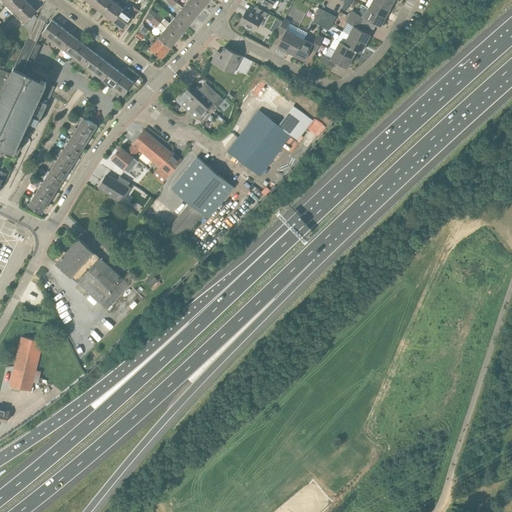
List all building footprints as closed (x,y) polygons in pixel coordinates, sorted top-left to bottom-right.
[(14,15),(27,2),(25,0),(11,0),(6,6),(14,15)] [(102,12),(110,0),(95,0),(92,4),(102,12)] [(111,19),(122,7),(112,0),(110,0),(102,12),(111,19)] [(195,17),(203,7),(194,0),(188,0),(183,7),(182,7),(195,17)] [(386,17),(390,8),(375,0),(372,0),(369,8),(386,17)] [(375,0),(390,8),(394,0),(375,0)] [(24,24),(37,11),(27,2),(14,15),(24,24)] [(129,13),(122,7),(111,19),(124,29),(138,10),(134,7),(129,13)] [(195,17),(182,7),(175,17),(187,27),(195,17)] [(267,13),(265,12),(256,7),(253,12),(248,10),(247,12),(240,24),(254,31),(258,23),(261,24),(267,13)] [(313,22),(319,24),(325,11),(320,8),(313,22)] [(381,26),(386,17),(369,8),(364,17),(352,10),(349,16),(362,23),(365,18),(381,26)] [(319,24),(324,27),(331,14),(325,11),(319,24)] [(166,27),(154,17),(149,13),(146,18),(163,32),(166,27)] [(166,27),(170,23),(157,13),(154,17),(166,27)] [(331,14),(324,27),(329,30),(336,17),(331,14)] [(366,44),(371,35),(359,29),(362,23),(349,16),(345,22),(353,26),(349,34),(366,44)] [(179,37),(187,27),(175,17),(170,23),(166,27),(179,37)] [(285,19),(282,23),(279,29),(277,32),(283,35),(277,47),(287,52),(295,34),(286,29),(290,21),(285,19)] [(52,43),(63,28),(52,20),(41,34),(52,43)] [(142,41),(150,31),(144,26),(135,36),(142,41)] [(170,48),(179,37),(166,27),(163,32),(158,38),(170,48)] [(61,50),(73,36),(63,28),(52,43),(61,50)] [(296,56),(304,39),(295,34),(287,52),(296,56)] [(361,53),(366,44),(349,34),(344,43),(361,53)] [(316,52),(323,38),(317,35),(313,43),(304,39),(296,56),(305,60),(310,49),(316,52)] [(73,59),(84,44),(73,36),(61,50),(73,59)] [(26,74),(39,44),(36,43),(28,38),(22,51),(18,49),(16,53),(20,55),(14,68),(13,68),(11,72),(2,90),(42,109),(45,105),(53,86),(44,82),(26,74)] [(162,58),(170,48),(158,38),(150,48),(162,58)] [(361,53),(344,43),(340,41),(335,50),(352,59),(357,51),(361,53)] [(82,66),(94,53),(84,44),(73,59),(82,66)] [(242,55),(224,46),(221,53),(217,51),(211,63),(232,73),(242,55)] [(352,59),(335,50),(330,59),(323,55),(320,61),(326,64),(333,68),(336,62),(347,68),(352,59)] [(93,74),(104,60),(94,53),(82,66),(93,74)] [(102,81),(113,67),(104,60),(93,74),(102,81)] [(0,95),(2,90),(11,72),(0,66),(0,95)] [(112,89),(124,75),(113,67),(102,81),(112,89)] [(123,97),(134,83),(124,75),(112,89),(123,97)] [(224,94),(207,80),(200,89),(198,87),(192,93),(187,89),(177,99),(198,118),(203,123),(213,112),(209,109),(224,94)] [(35,125),(42,109),(2,90),(0,95),(0,116),(29,130),(32,124),(35,125)] [(293,135),(259,111),(228,150),(228,151),(260,176),(265,172),(266,174),(280,156),(278,153),(293,135)] [(0,144),(18,153),(27,135),(29,130),(0,116),(0,144)] [(90,137),(97,126),(82,116),(75,127),(90,137)] [(318,135),(326,123),(319,119),(311,130),(318,135)] [(83,148),(90,137),(75,127),(68,138),(83,148)] [(160,144),(154,140),(155,139),(144,131),(132,144),(133,145),(139,149),(143,153),(142,154),(159,167),(152,175),(163,185),(183,161),(172,151),(171,152),(160,143),(160,144)] [(77,159),(83,148),(68,138),(61,149),(77,159)] [(143,153),(139,149),(133,145),(126,152),(120,147),(111,159),(123,170),(134,157),(133,157),(139,151),(142,154),(143,153)] [(70,169),(77,159),(61,149),(55,160),(70,169)] [(209,218),(234,188),(197,157),(172,188),(190,202),(173,223),(187,234),(204,214),(209,218)] [(63,180),(70,169),(55,160),(48,171),(63,180)] [(56,191),(63,180),(48,171),(41,181),(56,191)] [(117,182),(106,175),(106,176),(108,177),(101,188),(99,187),(119,200),(120,199),(123,201),(127,195),(131,188),(128,186),(130,183),(120,177),(117,182)] [(49,202),(56,191),(41,181),(34,192),(49,202)] [(42,213),(49,202),(34,192),(27,203),(42,213)] [(107,310),(130,285),(78,238),(56,263),(107,310)] [(152,286),(159,280),(154,274),(146,281),(152,286)] [(31,392),(44,341),(22,336),(10,387),(31,392)] [(0,420),(7,422),(10,412),(0,409),(0,420)]
